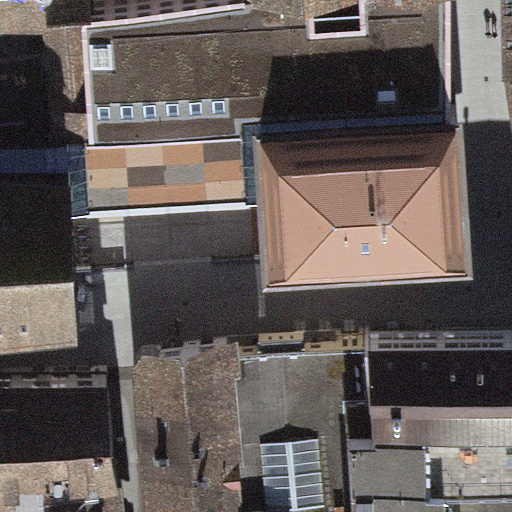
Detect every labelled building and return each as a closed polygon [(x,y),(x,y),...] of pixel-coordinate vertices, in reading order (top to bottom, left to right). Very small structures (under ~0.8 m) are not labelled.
[(0,17),(50,15),(49,5),(48,0),(0,0),(0,312),(79,304),(77,263),(74,201),(73,165),(73,155),(58,158),(57,135),(0,139),(0,17)] [(460,103),(454,0),(89,0),(89,4),(98,132),(263,126),(262,115),(322,112),(419,106),(460,103)] [(89,4),(49,5),(50,15),(57,135),(98,132),(89,4)] [(267,188),(271,257),(469,244),(460,103),(419,106),(322,112),(262,115),(263,126),(267,188)] [(74,201),(267,188),(263,126),(98,132),(57,135),(58,158),(73,155),(73,165),(74,201)] [(511,511),(511,321),(369,323),(374,410),(353,412),(357,511),(511,511)] [(369,323),(228,335),(245,511),(357,511),(353,412),(374,410),(369,323)] [(155,511),(245,511),(228,335),(162,344),(156,338),(146,339),(140,347),(139,356),(144,364),(155,511)] [(110,362),(0,366),(0,481),(120,462),(110,362)] [(109,511),(123,510),(120,462),(0,481),(0,511),(109,511)]
